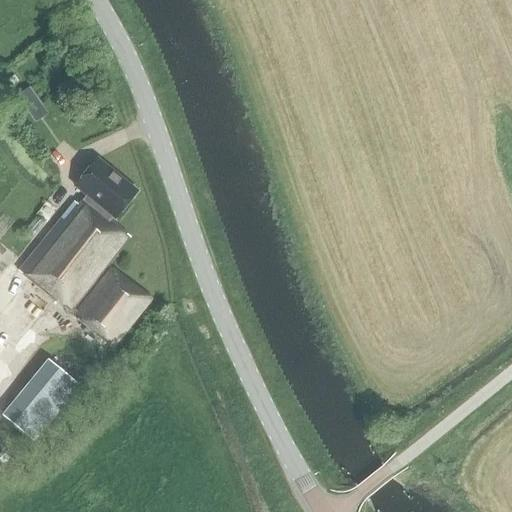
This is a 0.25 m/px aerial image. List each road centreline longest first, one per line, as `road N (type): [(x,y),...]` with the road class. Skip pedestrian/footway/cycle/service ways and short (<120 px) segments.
road 1 (tertiary): [(320,511),(227,333),(139,90),(95,0)]
road 2 (unclassified): [(345,511),(511,370)]
